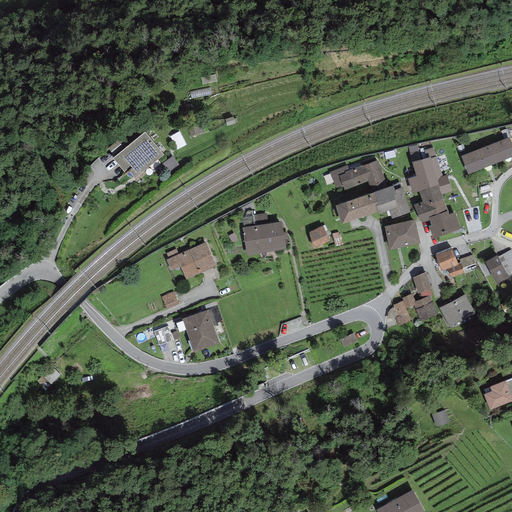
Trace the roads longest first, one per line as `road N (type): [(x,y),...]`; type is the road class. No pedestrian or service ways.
road 1 (unclassified): [(368,316),(377,328),(363,351),(50,480),(18,511)]
road 2 (unclassified): [(0,291),(26,272),(46,270),(127,349),(189,370),(368,316)]
road 3 (residential): [(368,316),(426,249),(484,231)]
